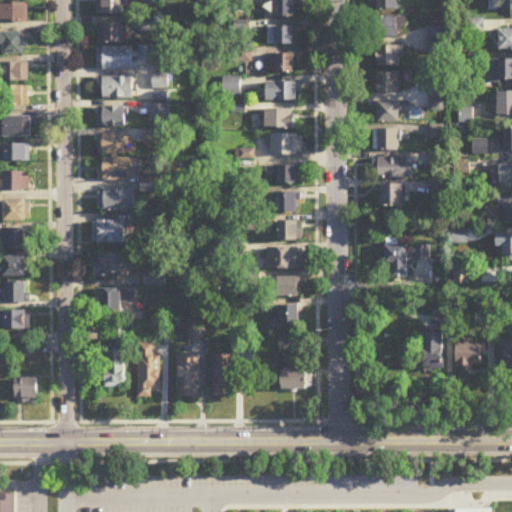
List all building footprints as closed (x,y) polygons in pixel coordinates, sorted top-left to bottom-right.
[(125,16),(125,0),(97,0),(97,16),(125,16)] [(275,0),(275,18),(299,18),(298,0),(275,0)] [(400,0),(378,0),(379,11),(401,11),(400,0)] [(511,11),(511,0),(495,0),(495,11),(511,11)] [(28,4),(1,4),(1,24),(28,24),(28,4)] [(403,17),(378,17),(378,38),(403,38),(403,17)] [(124,44),(124,25),(97,25),(97,44),(124,44)] [(269,28),(269,46),(296,46),(296,28),(269,28)] [(511,29),(495,30),(495,51),(511,50),(511,29)] [(25,56),(25,33),(3,34),(3,56),(25,56)] [(401,48),(379,48),(379,67),(401,67),(401,48)] [(135,71),(135,49),(98,49),(98,71),(135,71)] [(295,74),(295,56),(266,56),(266,74),(295,74)] [(491,83),(511,82),(511,59),(491,60),(491,83)] [(3,82),(27,82),(27,65),(3,65),(3,82)] [(401,95),(401,74),(378,74),(378,95),(401,95)] [(154,89),(168,89),(168,76),(154,76),(154,89)] [(135,99),(135,79),(102,79),(102,99),(135,99)] [(297,102),(297,83),(266,83),(266,102),(297,102)] [(3,109),(29,109),(29,88),(3,88),(3,109)] [(511,92),(499,92),(499,116),(511,116),(511,92)] [(379,124),(401,124),(401,116),(411,116),(411,103),(379,103),(379,124)] [(168,106),(151,106),(151,120),(158,120),(168,120),(168,106)] [(127,128),(127,107),(99,107),(99,128),(127,128)] [(460,123),(472,123),(472,109),(460,109),(460,123)] [(265,130),(294,130),(294,111),(265,111),(265,130)] [(30,118),(5,118),(5,138),(30,138),(30,118)] [(170,131),(144,131),(144,146),(170,146),(170,131)] [(400,152),(400,131),(374,131),(374,152),(400,152)] [(98,134),(98,155),(127,155),(127,134),(98,134)] [(271,156),(302,156),(302,135),(271,135),(271,156)] [(489,140),(474,140),(474,155),(489,155),(489,140)] [(30,146),(3,146),(3,163),(30,163),(30,146)] [(431,156),(431,174),(440,174),(440,156),(431,156)] [(373,160),(373,179),(409,179),(409,160),(373,160)] [(99,182),(135,182),(135,161),(99,161),(99,182)] [(500,188),(511,188),(511,165),(501,165),(500,188)] [(298,168),(280,168),(280,186),(298,186),(298,168)] [(30,192),(30,174),(3,174),(3,192),(30,192)] [(405,210),(405,187),(383,187),(383,210),(405,210)] [(135,191),(99,191),(99,214),(135,214),(135,191)] [(299,214),(299,195),(277,195),(277,214),(299,214)] [(30,202),(5,202),(5,223),(30,223),(30,202)] [(511,206),(503,207),(503,226),(511,226),(511,206)] [(126,223),(93,223),(93,244),(126,244),(126,223)] [(303,223),(279,223),(279,243),(303,243),(303,223)] [(3,230),(3,251),(31,251),(31,230),(3,230)] [(410,262),(430,262),(430,246),(387,246),(387,268),(410,268),(410,262)] [(266,270),(303,270),(303,249),(266,249),(266,270)] [(129,255),(94,255),(94,280),(129,280),(129,255)] [(28,279),(28,258),(5,258),(5,279),(28,279)] [(300,279),(267,279),(267,299),(300,299),(300,279)] [(8,306),(28,306),(28,284),(8,284),(8,306)] [(99,292),(99,316),(124,316),(124,292),(99,292)] [(300,308),(280,308),(280,320),(272,320),(272,331),(300,331),(300,308)] [(30,313),(5,313),(5,332),(30,332),(30,313)] [(445,335),(424,335),(424,371),(445,371),(445,335)] [(294,338),(280,338),(280,350),(294,350),(294,338)] [(457,369),(484,369),(484,343),(465,343),(465,345),(457,345),(457,369)] [(138,344),(138,397),(159,397),(159,344),(138,344)] [(16,355),(30,354),(30,345),(16,345),(16,355)] [(127,389),(127,351),(108,351),(108,389),(127,389)] [(201,357),(178,357),(178,398),(201,398),(201,357)] [(236,357),(214,357),(214,395),(236,395),(236,357)] [(283,391),(311,391),(311,372),(283,372),(283,391)] [(41,380),(17,380),(17,404),(41,404),(41,380)] [(0,511),(15,511),(15,497),(0,496),(0,511)]
